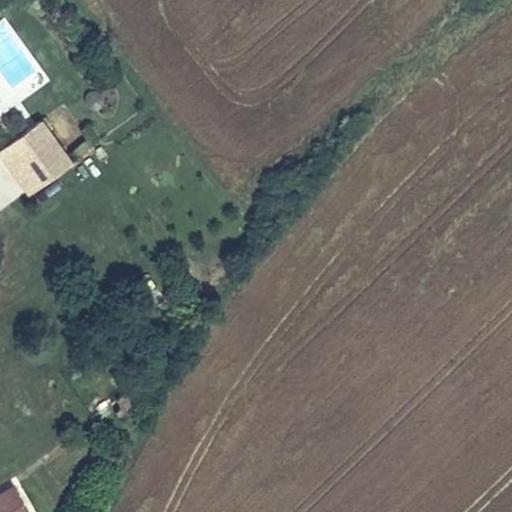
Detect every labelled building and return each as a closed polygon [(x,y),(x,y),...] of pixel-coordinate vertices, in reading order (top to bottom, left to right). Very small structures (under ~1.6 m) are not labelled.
[(103,104),(103,98),(99,93),(93,91),(88,94),(85,100),(87,106),(92,109),(98,109),(103,104)] [(69,162),(40,121),(0,149),(0,151),(11,166),(34,150),(52,175),(69,162)] [(52,175),(34,150),(11,166),(28,190),(29,191),(52,175)] [(132,387),(122,373),(115,378),(125,392),(132,387)] [(131,411),(139,396),(132,387),(125,392),(115,399),(121,407),(114,412),(125,426),(131,411)] [(0,511),(25,511),(13,488),(0,495),(0,511)]
